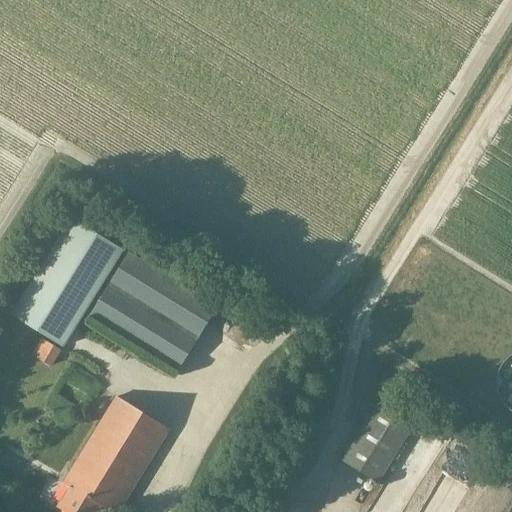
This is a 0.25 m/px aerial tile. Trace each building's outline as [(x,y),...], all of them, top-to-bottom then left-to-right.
[(71,216),(10,313),(61,345),(121,248),(71,216)] [(176,371),(216,307),(127,252),(88,315),(176,371)] [(48,364),(57,349),(39,337),(30,353),(48,364)] [(111,511),(117,511),(168,429),(115,397),(62,482),(69,486),(56,507),(65,511),(97,511),(101,506),(111,511)] [(378,483),(411,427),(375,406),(342,462),(378,483)] [(432,442),(414,474),(424,479),(441,447),(432,442)] [(303,474),(315,451),(303,445),(291,467),(303,474)] [(453,511),(482,468),(460,455),(423,511),(453,511)] [(412,503),(414,498),(388,486),(378,509),(380,510),(378,511),(399,511),(405,500),(412,503)]
